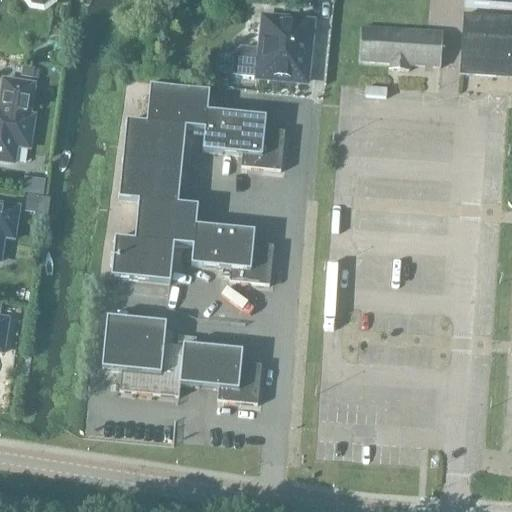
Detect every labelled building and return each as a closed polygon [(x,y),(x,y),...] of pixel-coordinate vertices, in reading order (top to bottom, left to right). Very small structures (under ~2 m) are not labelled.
[(511,11),(511,0),(464,0),(464,8),(511,11)] [(511,19),(464,16),(460,77),(511,80),(511,19)] [(258,79),(306,84),(312,24),(264,19),(261,54),(243,53),(236,58),(235,62),(218,61),(216,74),(234,75),(234,76),(258,78),(258,79)] [(390,71),(409,73),(409,67),(440,70),(443,35),(361,29),(359,63),(390,66),(390,71)] [(0,162),(13,164),(16,147),(28,149),(33,119),(29,118),(34,87),(4,82),(0,104),(2,104),(1,114),(0,113),(0,162)] [(150,88),(146,125),(146,126),(186,130),(186,131),(205,133),(207,114),(208,114),(210,94),(150,88)] [(205,133),(203,154),(242,158),(241,170),(281,174),(285,134),(265,132),(266,120),(208,114),(207,114),(205,133)] [(122,162),(182,169),(186,131),(186,130),(146,126),(146,125),(126,123),(122,162)] [(178,207),(178,206),(182,169),(122,162),(118,202),(138,204),(138,203),(178,207)] [(501,171),(479,172),(479,195),(493,195),(493,185),(502,185),(501,171)] [(49,202),(29,199),(27,213),(36,215),(35,223),(46,224),(49,202)] [(193,249),(196,228),(198,208),(178,206),(178,207),(138,203),(138,204),(134,242),(134,243),(174,247),(174,248),(193,249)] [(0,238),(14,241),(19,209),(0,206),(0,238)] [(255,234),(196,228),(193,249),(191,268),(231,272),(230,284),(269,288),(273,248),(254,246),(255,234)] [(170,286),(174,248),(174,247),(134,243),(134,242),(115,240),(110,280),(170,286)] [(179,399),(180,388),(179,388),(182,360),(163,358),(166,326),(106,320),(101,372),(121,374),(119,394),(179,399)] [(182,360),(179,388),(180,388),(219,391),(217,403),(257,407),(261,368),(241,365),(242,354),(183,348),(182,360)]
